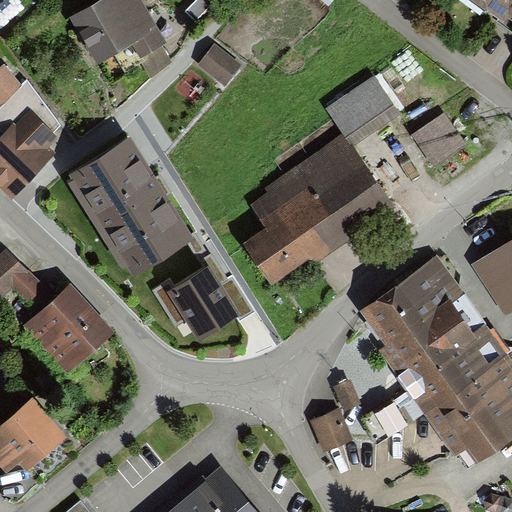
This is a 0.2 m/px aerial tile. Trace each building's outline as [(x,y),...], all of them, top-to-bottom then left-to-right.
[(21,0),(0,0),(0,29),(26,5),(21,0)] [(148,0),(83,0),(70,7),(97,54),(130,35),(139,51),(168,35),(148,0)] [(195,0),(187,9),(196,17),(212,0),(195,0)] [(511,0),(473,0),(511,26),(511,0)] [(215,40),(198,61),(226,82),(242,62),(215,40)] [(0,139),(0,185),(13,198),(57,152),(50,147),(59,137),(54,133),(62,125),(28,81),(22,87),(4,65),(0,68),(0,135),(2,138),(0,139)] [(374,75),(328,106),(346,133),(354,144),(400,112),(374,75)] [(445,114),(413,135),(433,166),(466,145),(445,114)] [(246,240),(273,280),(309,255),(316,264),(398,207),(354,144),(346,133),(266,187),(268,191),(253,202),(269,225),(246,240)] [(72,180),(68,183),(123,271),(129,267),(135,275),(194,238),(129,137),(69,175),(72,180)] [(511,242),(476,266),(507,312),(511,308),(511,242)] [(7,246),(0,251),(0,292),(12,284),(37,308),(56,290),(7,246)] [(424,407),(508,348),(463,285),(443,258),(438,251),(360,304),(385,341),(379,345),(396,369),(424,407)] [(218,281),(239,315),(237,316),(240,321),(256,312),(233,274),(228,277),(213,253),(200,261),(203,266),(208,263),(218,281)] [(170,279),(152,291),(176,329),(186,323),(198,341),(239,315),(218,281),(208,263),(203,266),(174,286),(170,279)] [(115,321),(71,277),(56,290),(37,308),(24,322),(69,367),(115,321)] [(511,433),(511,354),(508,348),(424,407),(455,451),(458,449),(468,464),(511,433)] [(350,376),(334,382),(344,406),(360,400),(350,376)] [(392,395),(361,415),(377,440),(409,420),(392,395)] [(70,441),(35,400),(0,428),(0,465),(9,476),(22,466),(30,475),(70,441)] [(341,408),(312,420),(326,453),(354,441),(341,408)] [(258,511),(221,468),(169,511),(258,511)] [(93,511),(81,498),(64,511),(93,511)]
